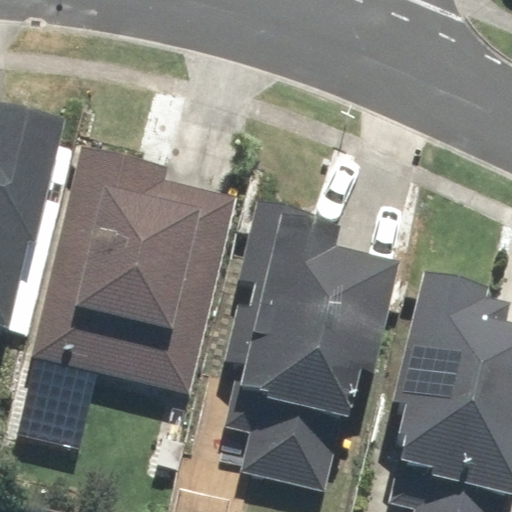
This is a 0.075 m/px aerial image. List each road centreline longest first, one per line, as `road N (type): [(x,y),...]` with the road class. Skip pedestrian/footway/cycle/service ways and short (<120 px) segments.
road 1 (residential): [(178,0),(372,48)]
road 2 (residential): [(372,48),(511,119)]
